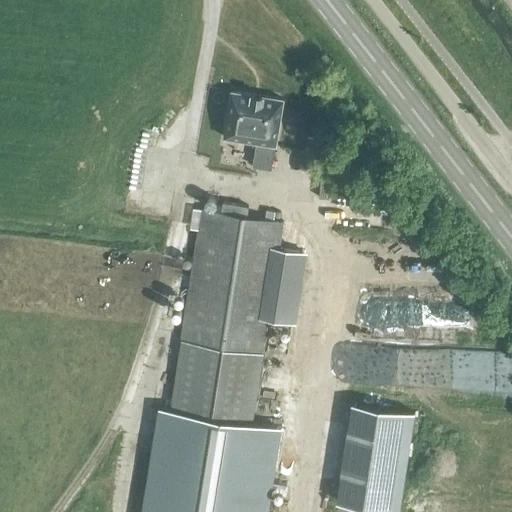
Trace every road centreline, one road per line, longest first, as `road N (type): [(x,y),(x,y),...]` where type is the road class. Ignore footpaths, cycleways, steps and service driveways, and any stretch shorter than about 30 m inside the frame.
road 1 (primary): [(511,241),(323,0)]
road 2 (track): [(511,180),(370,0)]
